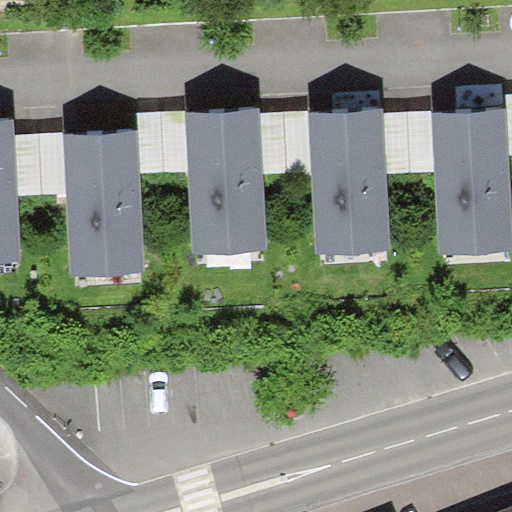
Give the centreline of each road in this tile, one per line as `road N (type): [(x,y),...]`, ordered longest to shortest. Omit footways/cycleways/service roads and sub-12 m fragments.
road 1 (secondary): [(155,511),(511,403)]
road 2 (residential): [(115,511),(0,410)]
